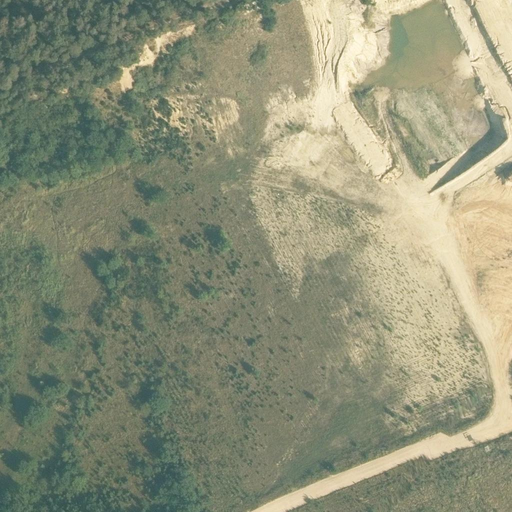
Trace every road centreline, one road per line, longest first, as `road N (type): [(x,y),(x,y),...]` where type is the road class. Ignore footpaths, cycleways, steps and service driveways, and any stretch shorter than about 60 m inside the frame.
road 1 (track): [(235,0),(0,96)]
road 2 (track): [(500,423),(283,511)]
